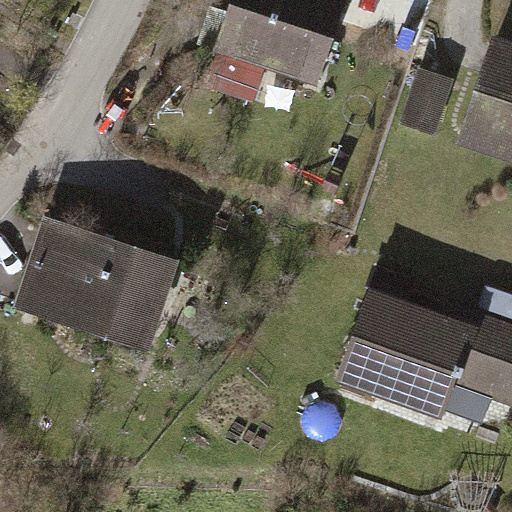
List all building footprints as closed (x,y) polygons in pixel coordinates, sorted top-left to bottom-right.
[(342,1),(338,0),(228,0),(210,57),(313,90),(342,1)] [(511,44),(491,37),(454,146),(511,165),(511,44)] [(453,80),(418,68),(399,124),(434,136),(453,80)] [(183,262),(47,218),(17,308),(153,353),(183,262)] [(473,326),(367,289),(334,384),(440,421),(453,387),(511,407),(511,324),(478,313),(473,326)]
